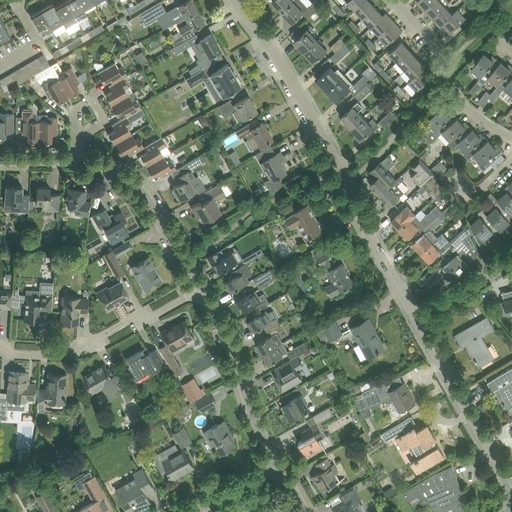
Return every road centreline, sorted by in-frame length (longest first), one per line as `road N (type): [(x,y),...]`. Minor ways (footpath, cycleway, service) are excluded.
road 1 (residential): [(416,318),(282,62),(235,0)]
road 2 (residential): [(0,350),(66,355),(118,321),(200,290)]
road 3 (residential): [(200,290),(232,350),(248,414),(279,467)]
road 4 (residential): [(511,487),(416,318)]
road 5 (residential): [(76,161),(104,166),(137,187),(200,290)]
road 6 (residential): [(511,138),(458,100),(429,37),(393,0)]
